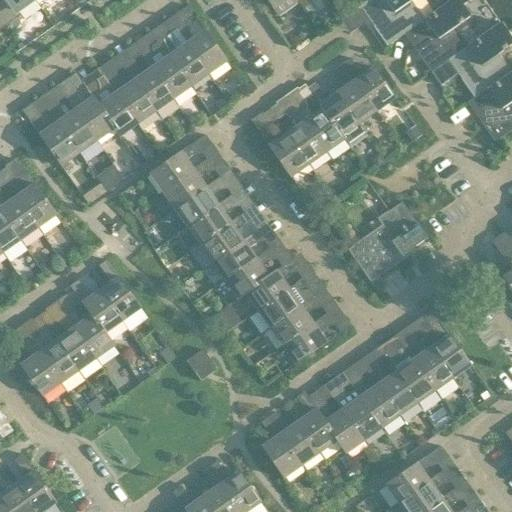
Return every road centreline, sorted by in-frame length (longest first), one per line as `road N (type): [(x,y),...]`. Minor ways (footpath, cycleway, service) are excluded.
road 1 (residential): [(382,329),(320,246),(300,234),(223,122),(290,76)]
road 2 (residential): [(501,189),(468,163),(357,27),(290,76)]
road 3 (residential): [(0,135),(17,101),(164,0)]
road 4 (residential): [(117,511),(81,455),(39,436),(0,379)]
road 5 (residential): [(511,511),(463,444),(511,408)]
road 6 (residential): [(0,326),(112,247)]
road 7 (residential): [(382,329),(283,401)]
